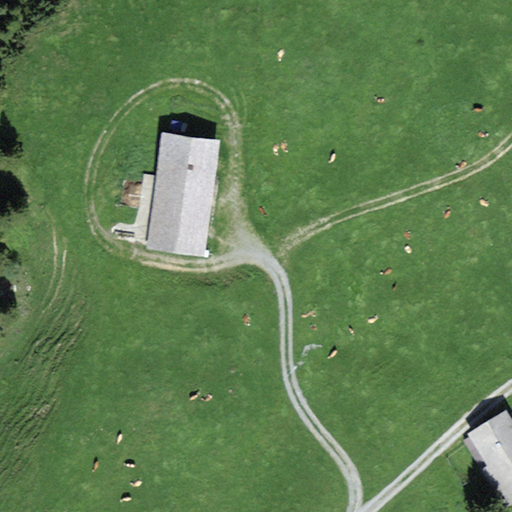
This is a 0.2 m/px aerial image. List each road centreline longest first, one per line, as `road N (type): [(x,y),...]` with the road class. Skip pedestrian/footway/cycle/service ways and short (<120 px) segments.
road 1 (track): [(511,142),(457,180),(292,237),(280,276),(296,402),(352,478),(348,511)]
road 2 (track): [(511,391),(369,511)]
